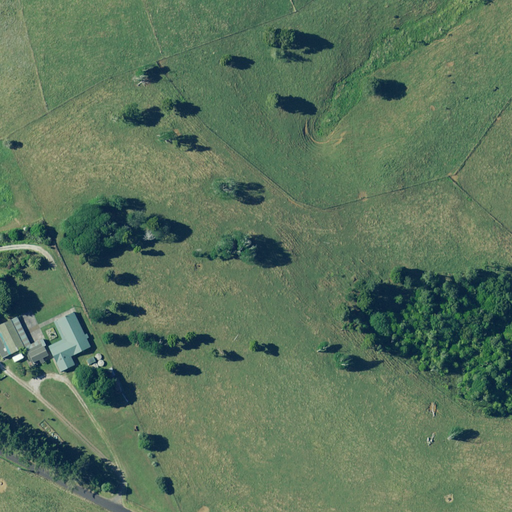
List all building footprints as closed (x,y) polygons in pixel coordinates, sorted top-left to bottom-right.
[(91,346),(74,312),(54,321),(63,339),(49,346),(61,371),(77,364),(73,355),(91,346)] [(24,347),(10,320),(0,325),(0,352),(3,358),(24,347)] [(40,360),(41,364),(45,362),(44,358),(48,356),(41,340),(24,347),(31,363),(40,360)] [(101,353),(94,356),(96,361),(91,364),(94,372),(101,369),(99,366),(106,363),(101,353)] [(91,364),(96,361),(94,356),(93,355),(86,358),(89,365),(91,364)]
